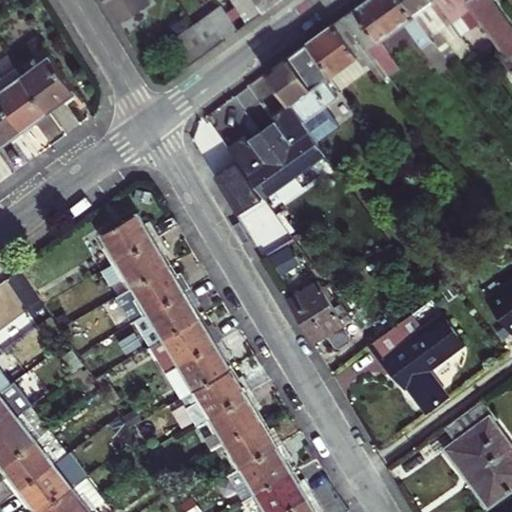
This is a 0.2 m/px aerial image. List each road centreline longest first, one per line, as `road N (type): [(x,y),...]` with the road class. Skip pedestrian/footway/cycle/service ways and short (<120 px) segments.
road 1 (residential): [(383,511),(153,127)]
road 2 (tertiary): [(153,127),(329,0)]
road 3 (tertiary): [(0,237),(153,127)]
road 4 (residential): [(74,0),(153,127)]
